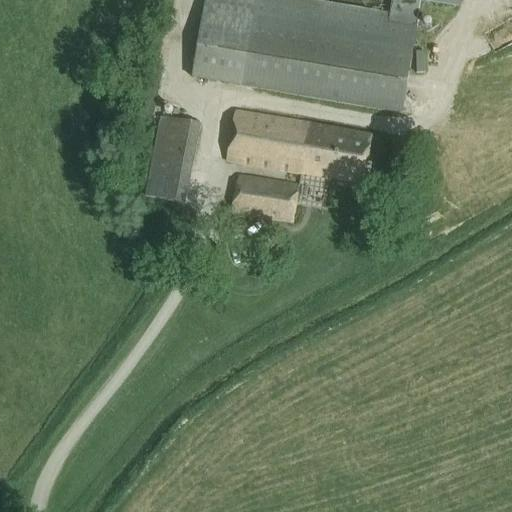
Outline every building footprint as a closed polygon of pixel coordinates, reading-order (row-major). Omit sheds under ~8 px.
[(391,16),(299,0),(205,0),(192,79),(402,115),(418,20),(391,16)] [(393,0),(391,16),(418,20),(421,0),(458,7),(459,0),(393,0)] [(228,162),(362,185),(371,137),(236,114),(228,162)] [(161,120),(145,197),(183,205),(199,127),(161,120)] [(292,224),(298,187),(239,177),(232,214),(292,224)]
